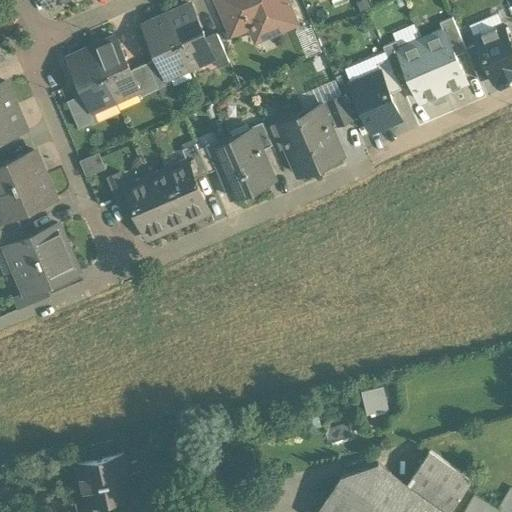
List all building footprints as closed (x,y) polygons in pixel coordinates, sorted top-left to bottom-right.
[(215,0),(231,36),(249,28),(255,41),(295,24),(284,0),(215,0)] [(205,39),(190,6),(168,16),(190,67),(211,57),(213,57),(205,39)] [(168,16),(143,26),(157,58),(166,77),(167,77),(190,67),(168,16)] [(465,49),(452,17),(439,23),(442,30),(444,30),(455,55),(466,51),(465,49)] [(312,54),(327,48),(316,22),(300,28),(312,54)] [(502,25),(474,37),(476,44),(490,76),(493,83),(511,74),(511,42),(509,42),(502,25)] [(442,30),(420,40),(443,91),(449,89),(451,92),(461,88),(459,84),(466,81),(455,55),(444,30),(442,30)] [(216,34),(205,39),(213,57),(211,57),(216,69),(229,63),(216,34)] [(116,38),(93,48),(115,99),(136,90),(138,89),(130,70),(116,38)] [(398,49),(397,50),(408,76),(419,102),(426,99),(427,102),(437,98),(436,94),(443,91),(420,40),(398,49)] [(408,76),(397,50),(398,49),(395,42),(382,47),(388,59),(397,80),(408,76)] [(476,44),(465,49),(466,51),(479,81),(490,76),(476,44)] [(93,48),(67,59),(83,95),(90,110),(91,110),(115,99),(93,48)] [(157,58),(147,63),(158,89),(170,84),(167,77),(166,77),(157,58)] [(397,80),(388,59),(375,64),(379,71),(380,71),(390,94),(401,89),(397,80)] [(147,63),(130,70),(138,89),(136,90),(139,97),(158,89),(147,63)] [(379,71),(350,83),(370,131),(400,119),(390,94),(380,71),(379,71)] [(0,83),(0,112),(14,106),(3,82),(0,83)] [(342,94),(318,105),(320,109),(321,109),(329,127),(352,118),(342,94)] [(83,95),(66,102),(79,130),(96,123),(91,110),(90,110),(83,95)] [(14,106),(0,112),(0,140),(25,130),(14,106)] [(320,109),(299,118),(319,165),(341,156),(329,127),(321,109),(320,109)] [(278,127),(276,128),(285,147),(297,175),(319,165),(299,118),(278,127)] [(264,127),(262,122),(251,127),(253,132),(260,149),(271,144),(264,127)] [(276,123),(264,127),(271,144),(274,151),(285,147),(276,128),(278,127),(276,123)] [(260,149),(253,132),(232,141),(252,188),(273,179),(260,149)] [(232,141),(210,150),(218,168),(230,197),(252,188),(232,141)] [(198,149),(195,143),(182,149),(186,160),(194,178),(208,173),(198,149)] [(210,150),(208,145),(198,149),(208,173),(218,168),(210,150)] [(34,153),(0,167),(0,194),(43,176),(34,153)] [(98,153),(79,161),(84,172),(103,164),(98,153)] [(186,160),(147,177),(167,225),(182,219),(180,214),(188,210),(191,215),(207,208),(194,178),(186,160)] [(124,187),(118,172),(106,177),(120,209),(131,205),(123,187),(124,187)] [(43,176),(0,194),(0,215),(2,221),(53,200),(43,176)] [(124,187),(123,187),(131,205),(144,235),(167,225),(147,177),(124,187)] [(55,224),(6,245),(16,269),(65,248),(55,224)] [(65,248),(16,269),(26,292),(75,271),(65,248)] [(392,384),(370,386),(373,410),(395,408),(392,384)] [(115,450),(71,460),(77,487),(82,511),(94,511),(91,497),(124,489),(119,466),(115,450)] [(406,484),(447,511),(448,511),(471,479),(428,450),(406,484)] [(130,464),(119,466),(124,489),(135,487),(130,464)] [(447,511),(406,484),(378,465),(340,477),(316,511),(447,511)] [(77,487),(58,491),(61,504),(70,502),(71,511),(76,511),(82,511),(77,487)] [(511,511),(511,488),(498,509),(499,510),(503,511),(511,511)] [(498,509),(475,496),(465,511),(497,511),(499,510),(498,509)]
